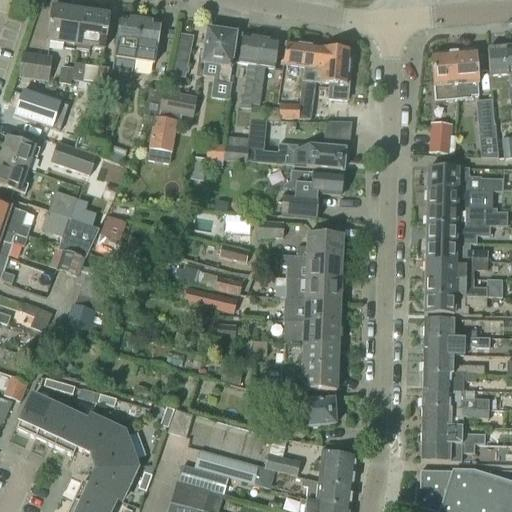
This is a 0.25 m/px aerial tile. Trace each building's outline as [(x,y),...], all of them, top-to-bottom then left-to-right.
[(74,53),(79,13),(75,13),(75,15),(69,14),(69,12),(51,9),(46,44),(62,46),(62,51),(74,53)] [(98,16),(79,13),(74,53),(88,55),(89,50),(103,52),(108,17),(102,17),(102,19),(97,18),(98,16)] [(131,76),(133,64),(140,22),(120,19),(112,73),(131,76)] [(159,25),(140,22),(133,64),(153,67),(159,25)] [(234,36),(206,32),(201,65),(218,68),(216,84),(213,84),(211,99),(228,102),(230,86),(228,86),(230,69),(229,69),(234,36)] [(255,69),(259,39),(241,37),(237,66),(247,68),(243,96),(238,110),(249,111),(250,107),(251,98),(253,83),(255,69)] [(250,107),(258,108),(263,70),(273,72),(278,42),(259,39),(255,69),(253,83),(251,98),(250,107)] [(316,67),(321,67),(322,51),(321,51),(285,46),(281,69),(302,71),(303,71),(316,72),(316,67)] [(509,108),(509,103),(505,49),(486,51),(490,93),(498,93),(499,108),(509,108)] [(303,71),(302,71),(301,84),(317,86),(327,87),(326,96),(343,98),(344,87),(346,88),(347,68),(348,68),(349,52),(333,51),(333,52),(322,51),(321,67),(316,67),(316,72),(303,71)] [(459,55),(452,55),(455,103),(471,102),(471,100),(477,99),(474,54),(470,54),(467,53),(462,53),(459,55)] [(434,105),(455,103),(452,55),(444,56),(442,55),(436,55),(434,57),(430,57),(434,105)] [(49,60),(22,56),(19,80),(45,84),(49,60)] [(184,80),(185,75),(187,76),(188,70),(186,70),(187,67),(174,64),(171,78),(184,80)] [(72,65),(70,83),(106,90),(108,70),(72,65)] [(279,104),(296,106),(298,91),(281,89),(279,104)] [(158,121),(162,95),(146,92),(142,118),(154,120),(158,121)] [(158,121),(175,124),(175,125),(179,125),(180,117),(191,119),(195,101),(162,95),(158,121)] [(497,162),(494,127),(492,127),(490,103),(475,104),(480,161),(497,162)] [(96,121),(99,108),(88,106),(86,119),(96,121)] [(277,122),(298,123),(298,107),(284,107),(278,107),(277,122)] [(264,110),(250,109),(249,122),(263,123),(264,110)] [(170,155),(175,125),(175,124),(158,121),(154,120),(148,152),(170,155)] [(324,124),(323,141),(348,143),(350,125),(324,124)] [(428,156),(448,157),(451,127),(430,125),(428,156)] [(301,137),(301,127),(282,126),(281,137),(301,137)] [(511,161),(511,141),(511,140),(511,131),(499,132),(500,142),(502,162),(511,161)] [(0,157),(0,163),(26,172),(27,173),(35,150),(6,140),(0,157)] [(50,166),(88,179),(95,159),(73,151),(57,146),(50,166)] [(222,164),(223,149),(223,148),(206,147),(205,162),(222,164)] [(222,164),(246,166),(246,151),(223,149),(222,164)] [(341,173),(343,153),(308,150),(293,157),(251,153),(250,165),(341,173)] [(27,173),(26,172),(0,163),(0,188),(20,196),(27,173)] [(468,180),(468,172),(427,171),(426,193),(489,195),(501,195),(501,183),(480,182),(480,181),(468,180)] [(282,189),(279,219),(313,222),(315,196),(339,199),(341,178),(289,173),(289,184),(282,189)] [(57,218),(67,221),(69,221),(75,202),(42,190),(39,200),(28,197),(25,207),(57,218)] [(426,193),(426,210),(467,212),(468,205),(489,205),(489,195),(426,193)] [(225,215),(226,206),(214,204),(213,213),(225,215)] [(25,215),(0,206),(0,232),(26,241),(29,230),(21,227),(25,215)] [(467,212),(426,210),(425,228),(489,230),(505,230),(505,216),(490,215),(490,212),(467,212)] [(61,241),(67,221),(57,218),(51,237),(61,241)] [(124,225),(106,219),(99,237),(117,244),(124,225)] [(99,231),(69,221),(67,221),(61,241),(57,251),(60,252),(73,257),(83,260),(85,261),(99,231)] [(256,240),(281,242),(282,226),(257,224),(256,240)] [(469,247),(475,247),(475,239),(489,239),(489,230),(425,228),(425,246),(469,247)] [(26,241),(0,232),(0,257),(7,260),(12,246),(23,250),(26,241)] [(340,260),(341,239),(341,237),(305,236),(304,249),(296,249),(296,258),(340,260)] [(424,263),(477,265),(486,265),(487,254),(469,254),(469,247),(425,246),(424,263)] [(220,249),(218,260),(245,266),(247,255),(220,249)] [(73,257),(60,252),(53,272),(55,273),(66,276),(73,257)] [(0,257),(0,283),(10,287),(13,279),(2,275),(7,260),(0,257)] [(76,280),(78,275),(83,260),(73,257),(66,276),(76,280)] [(339,282),(340,260),(296,258),(280,258),(279,269),(285,270),(284,280),(304,281),(339,282)] [(486,265),(477,265),(424,263),(424,281),(472,282),(473,274),(486,274),(486,265)] [(199,273),(184,269),(183,272),(176,271),(173,279),(195,285),(199,273)] [(81,287),(77,297),(97,303),(101,305),(108,284),(78,275),(76,280),(74,285),(81,287)] [(203,276),(199,289),(213,293),(238,299),(241,286),(216,279),(203,276)] [(46,295),(49,284),(31,278),(30,280),(19,277),(16,285),(46,295)] [(283,303),(338,304),(339,282),(304,281),(284,280),(283,303)] [(424,281),(424,299),(485,300),(485,291),(472,291),(472,282),(424,281)] [(236,300),(204,293),(201,309),(232,316),(236,300)] [(101,305),(97,303),(77,297),(74,308),(72,308),(68,318),(90,325),(94,314),(102,317),(105,306),(101,305)] [(467,318),(468,311),(485,311),(485,300),(424,299),(423,317),(467,318)] [(337,327),(338,304),(283,303),(283,325),(337,327)] [(39,311),(30,330),(42,335),(43,336),(51,317),(40,312),(39,311)] [(0,326),(6,328),(8,319),(0,316),(0,326)] [(85,345),(90,325),(68,318),(63,338),(85,345)] [(423,321),(423,340),(475,341),(475,334),(453,333),(453,322),(423,321)] [(337,347),(337,327),(283,325),(282,346),(337,347)] [(235,328),(216,327),(215,341),(234,343),(235,328)] [(423,340),(422,357),(452,358),(462,359),(463,349),(475,349),(475,341),(423,340)] [(251,359),(265,360),(266,345),(252,344),(251,359)] [(336,370),(337,347),(282,346),(281,368),(336,370)] [(32,359),(34,352),(24,348),(22,355),(32,359)] [(183,360),(168,355),(165,365),(180,369),(183,360)] [(462,369),(452,369),(452,358),(422,357),(422,375),(475,376),(475,377),(483,377),(483,369),(462,368),(462,369)] [(32,373),(27,371),(19,368),(14,380),(27,385),(32,373)] [(281,368),(281,392),(335,394),(336,370),(281,368)] [(222,374),(219,384),(237,387),(240,378),(222,374)] [(422,375),(421,393),(462,394),(462,384),(475,385),(475,377),(475,376),(422,375)] [(20,405),(27,386),(10,379),(3,398),(20,405)] [(42,389),(57,393),(59,386),(45,381),(42,389)] [(74,390),(59,386),(57,393),(71,398),(74,390)] [(135,387),(131,399),(145,403),(148,391),(135,387)] [(82,401),(97,405),(100,397),(84,393),(82,401)] [(421,410),(487,412),(487,403),(472,402),(472,404),(462,404),(462,394),(421,393),(421,410)] [(115,402),(100,397),(97,405),(113,410),(115,402)] [(15,432),(34,441),(50,407),(31,398),(15,432)] [(294,404),(296,432),(319,430),(318,428),(334,427),(332,402),(294,404)] [(50,407),(34,441),(52,450),(68,415),(50,407)] [(173,412),(165,410),(159,428),(167,430),(173,412)] [(421,410),(420,428),(461,429),(461,420),(464,420),(464,421),(486,422),(487,412),(421,410)] [(90,419),(71,459),(72,459),(75,451),(90,458),(123,435),(113,430),(116,423),(94,412),(90,419)] [(185,441),(192,418),(175,413),(166,435),(185,441)] [(87,424),(68,415),(52,450),(71,459),(90,419),(89,419),(87,424)] [(270,441),(286,443),(288,431),(272,428),(270,441)] [(420,428),(420,446),(473,447),(484,447),(484,438),(464,437),(464,439),(461,439),(461,429),(420,428)] [(136,471),(123,435),(90,458),(95,474),(136,471)] [(461,457),(473,457),(473,447),(420,446),(419,464),(460,465),(461,457)] [(258,469),(198,453),(193,470),(193,471),(227,481),(252,488),(258,469)] [(354,472),(354,459),(320,453),(319,464),(313,464),(311,474),(318,475),(316,485),(352,492),(354,472)] [(300,465),(281,460),(267,457),(263,471),(296,480),(300,465)] [(182,467),(176,485),(190,489),(209,494),(222,498),(227,481),(193,471),(193,470),(182,467)] [(136,471),(95,474),(89,488),(81,484),(81,485),(120,504),(136,471)] [(422,510),(429,511),(511,511),(511,487),(472,475),(419,474),(419,492),(422,492),(422,510)] [(145,494),(151,478),(143,475),(137,491),(145,494)] [(305,503),(349,511),(352,492),(316,485),(302,481),(301,489),(306,490),(305,503)] [(81,485),(72,504),(89,511),(109,511),(115,502),(120,504),(81,485)] [(170,506),(190,511),(203,511),(209,494),(190,489),(176,485),(170,506)] [(305,503),(303,511),(349,511),(305,503)]
